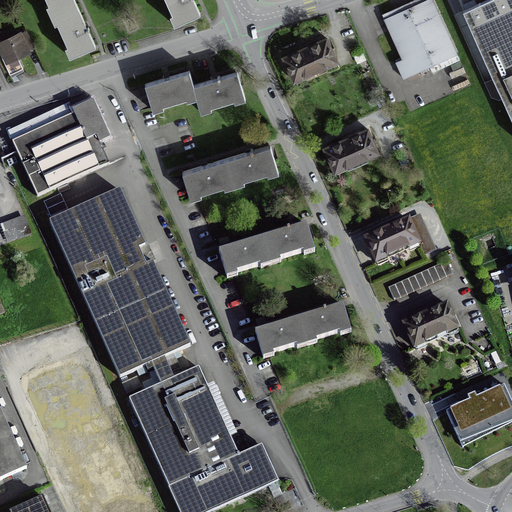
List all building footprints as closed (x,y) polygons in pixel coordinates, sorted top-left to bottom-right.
[(73,0),(45,0),(71,57),(95,46),(84,23),(73,0)] [(164,0),(176,25),(200,14),(193,0),(164,0)] [(402,79),(457,55),(431,0),(425,0),(383,19),(401,60),(395,62),(402,79)] [(472,0),(462,5),(464,10),(476,5),(473,0),(472,0)] [(464,10),(462,11),(511,121),(511,0),(486,0),(476,5),(464,10)] [(0,53),(0,56),(9,75),(22,69),(16,58),(27,52),(19,34),(0,43),(0,48),(2,53),(0,53)] [(331,51),(334,49),(328,37),(283,58),(294,82),(295,82),(294,80),(304,76),(325,67),(325,66),(335,62),(336,63),(331,51)] [(215,79),(192,86),(188,71),(167,78),(144,84),(151,109),(195,96),(199,110),(243,97),(236,73),(219,78),(219,77),(217,77),(217,78),(215,79)] [(99,145),(109,140),(92,102),(81,107),(83,111),(12,143),(37,198),(108,165),(99,145)] [(372,142),(375,140),(370,128),(324,149),(335,173),(336,173),(335,171),(345,166),(345,167),(366,158),(366,157),(376,153),(377,154),(372,142)] [(202,166),(182,172),(189,197),(277,170),(269,146),(249,152),(202,166)] [(276,483),(278,483),(276,479),(262,447),(261,446),(260,446),(238,456),(238,455),(237,455),(236,454),(209,392),(198,369),(197,369),(173,380),(171,376),(166,364),(164,359),(189,347),(187,342),(173,310),(171,307),(165,293),(164,291),(153,266),(152,264),(150,264),(143,248),(144,247),(140,238),(120,192),(100,200),(96,202),(75,211),(72,213),(49,223),(49,224),(70,270),(119,379),(145,368),(147,373),(152,370),(157,382),(159,386),(152,389),(132,398),(128,400),(128,401),(167,488),(177,511),(211,511),(273,485),(276,483)] [(0,246),(31,235),(24,217),(0,225),(0,246)] [(413,233),(416,231),(411,219),(365,239),(376,264),(376,263),(376,262),(386,257),(386,258),(407,249),(407,248),(417,243),(418,245),(413,233)] [(239,246),(218,253),(225,277),(313,251),(306,226),(284,232),(239,246)] [(387,289),(393,302),(452,275),(446,262),(387,289)] [(451,318),(455,316),(449,304),(403,325),(414,349),(415,349),(414,347),(424,343),(425,343),(446,334),(445,333),(455,329),(456,330),(457,330),(451,318)] [(273,327),(254,333),(262,358),(349,331),(342,306),(321,313),(273,327)] [(80,355),(22,381),(49,438),(81,511),(150,511),(144,498),(105,412),(80,355)] [(126,395),(140,388),(136,378),(121,385),(126,395)] [(459,440),(511,415),(511,402),(503,384),(470,399),(446,411),(459,440)] [(0,481),(26,470),(0,412),(0,481)] [(50,511),(43,494),(2,511),(50,511)]
